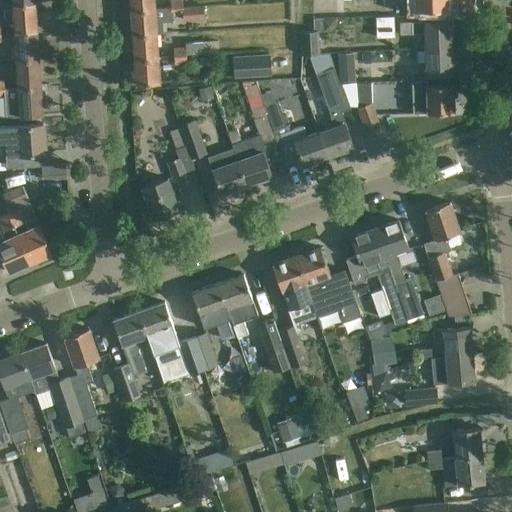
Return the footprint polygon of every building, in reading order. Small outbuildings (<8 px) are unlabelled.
[(57,0),(29,0),(31,25),(32,25),(36,106),(62,105),(57,0)] [(129,0),(130,11),(154,9),(153,0),(129,0)] [(449,0),(413,0),(414,10),(450,9),(449,0)] [(130,11),(132,34),(156,33),(156,34),(162,33),(161,22),(171,21),(171,15),(183,15),(183,20),(204,19),(203,6),(196,7),(196,6),(154,9),(130,11)] [(2,16),(2,36),(23,35),(22,16),(2,16)] [(424,34),(425,49),(451,48),(450,20),(399,22),(400,35),(424,34)] [(300,31),(302,55),(319,54),(317,30),(300,31)] [(235,42),(234,31),(218,33),(220,44),(235,42)] [(132,34),(134,59),(158,58),(156,34),(156,33),(132,34)] [(174,48),(174,56),(186,55),(203,54),(203,53),(218,52),(217,42),(202,43),(202,41),(184,43),(184,47),(174,48)] [(335,68),(350,62),(344,45),(328,50),(335,68)] [(451,48),(425,49),(426,76),(452,75),(451,48)] [(398,49),(398,59),(411,59),(411,49),(398,49)] [(186,64),(186,55),(174,56),(174,65),(186,64)] [(233,57),(235,77),(270,75),(269,55),(233,57)] [(369,57),(354,61),(358,72),(372,68),(369,57)] [(158,58),(134,59),(135,84),(159,83),(158,58)] [(334,126),(318,131),(327,156),(353,147),(345,122),(342,123),(338,113),(350,108),(341,84),(339,85),(333,67),(315,73),(334,126)] [(398,81),(412,81),(412,69),(398,69),(398,81)] [(7,72),(7,91),(20,91),(20,72),(7,72)] [(363,98),(377,97),(375,74),(362,75),(363,98)] [(427,85),(427,81),(411,81),(412,114),(453,112),(452,84),(427,85)] [(389,93),(373,98),(383,126),(398,121),(389,93)] [(264,106),(266,114),(272,131),(286,126),(278,102),(264,106)] [(357,108),(359,114),(366,133),(380,128),(371,103),(357,108)] [(272,131),(266,114),(253,119),(261,144),(275,139),(272,131)] [(177,126),(185,145),(189,158),(204,152),(192,120),(177,126)] [(286,126),(272,131),(275,139),(277,146),(283,144),(288,160),(299,157),(302,165),(327,156),(318,131),(308,135),(303,120),(286,126)] [(0,127),(0,143),(5,143),(6,156),(7,168),(41,166),(40,153),(45,153),(43,124),(23,125),(0,127)] [(228,132),(232,145),(241,142),(236,129),(228,132)] [(189,158),(185,145),(173,150),(177,158),(166,162),(172,177),(193,169),(189,158)] [(246,185),(237,160),(233,148),(207,157),(220,194),(246,185)] [(263,151),(237,160),(246,185),(272,176),(263,151)] [(142,188),(153,218),(178,209),(166,179),(142,188)] [(6,208),(8,213),(30,263),(52,253),(23,185),(4,194),(9,206),(6,208)] [(449,202),(425,210),(435,240),(423,244),(430,263),(442,297),(448,316),(471,314),(457,273),(451,275),(443,252),(450,250),(445,237),(459,232),(449,202)] [(30,263),(8,213),(0,216),(0,224),(6,239),(0,241),(0,254),(8,273),(30,263)] [(398,220),(373,229),(393,284),(394,287),(402,309),(417,304),(409,279),(405,280),(395,253),(408,248),(398,220)] [(356,256),(345,260),(354,284),(366,280),(365,277),(374,273),(388,314),(402,309),(394,287),(393,284),(373,229),(350,237),(356,256)] [(320,247),(295,256),(316,317),(321,330),(322,329),(317,316),(336,309),(341,323),(360,316),(344,270),(329,275),(320,247)] [(316,317),(295,256),(272,264),(293,325),(278,330),(291,367),(307,361),(297,333),(302,331),(299,323),(316,317)] [(243,274),(217,283),(235,336),(245,333),(240,320),(257,315),(243,274)] [(235,336),(217,283),(191,293),(204,327),(215,323),(220,338),(225,340),(235,336)] [(164,302),(138,311),(147,336),(153,354),(179,345),(173,327),(164,302)] [(147,336),(138,311),(112,320),(126,359),(140,354),(135,340),(147,336)] [(256,323),(267,353),(283,347),(272,317),(256,323)] [(443,329),(434,330),(435,342),(444,342),(445,356),(471,354),(468,327),(443,329)] [(64,337),(70,356),(74,367),(99,359),(88,329),(64,337)] [(206,332),(192,337),(202,368),(216,363),(206,332)] [(202,368),(192,337),(178,342),(189,372),(202,368)] [(54,368),(46,343),(21,352),(34,391),(35,394),(52,388),(57,387),(56,382),(51,369),(54,368)] [(415,349),(416,359),(430,358),(429,348),(415,349)] [(34,391),(21,352),(0,359),(0,377),(3,386),(6,396),(7,396),(9,399),(17,396),(17,397),(34,391)] [(445,357),(432,359),(435,384),(448,383),(448,384),(474,381),(471,354),(445,356),(445,357)] [(228,360),(234,378),(245,374),(240,356),(228,360)] [(113,368),(124,400),(139,395),(127,363),(113,368)] [(82,373),(67,378),(82,420),(97,415),(82,373)] [(57,387),(52,388),(65,426),(82,420),(67,378),(56,382),(57,387)] [(369,403),(363,385),(346,391),(357,421),(368,417),(363,405),(369,403)] [(405,404),(436,401),(435,388),(404,391),(405,404)] [(17,396),(9,399),(0,402),(0,404),(12,440),(14,444),(29,439),(25,427),(27,427),(17,397),(17,396)] [(0,444),(12,440),(0,404),(0,444)] [(310,410),(288,416),(294,437),(316,430),(310,410)] [(455,457),(481,455),(478,428),(453,430),(455,457)] [(294,441),(299,458),(333,448),(328,431),(294,441)] [(427,450),(428,460),(441,459),(440,449),(427,450)] [(352,471),(362,468),(356,451),(347,454),(352,471)] [(481,455),(455,457),(458,485),(484,482),(481,455)] [(442,468),(441,459),(428,460),(428,469),(442,468)] [(350,478),(354,489),(364,485),(360,474),(350,478)] [(116,485),(94,489),(97,503),(119,499),(116,485)] [(126,511),(158,511),(153,491),(123,498),(126,511)] [(412,505),(413,511),(446,511),(446,503),(412,505)]
